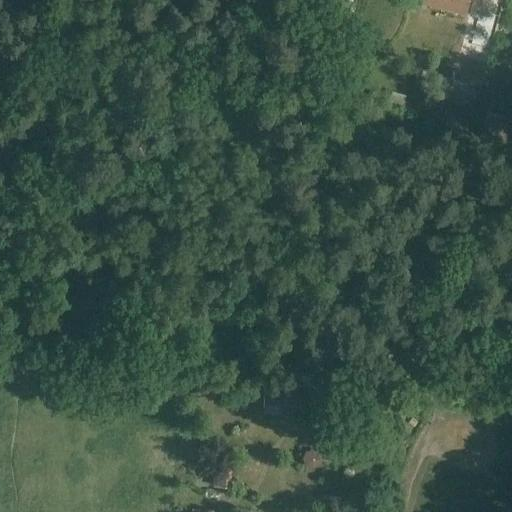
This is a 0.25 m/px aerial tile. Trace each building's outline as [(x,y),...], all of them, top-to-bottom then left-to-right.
[(437,0),(501,15),(504,0),(437,0)] [(418,56),(416,72),(429,74),(432,58),(418,56)] [(403,105),(406,96),(393,92),(390,101),(403,105)] [(265,384),(264,405),(344,406),(345,386),(265,384)] [(402,385),(400,402),(432,406),(434,389),(402,385)] [(215,461),(214,485),(231,486),(233,462),(215,461)]
